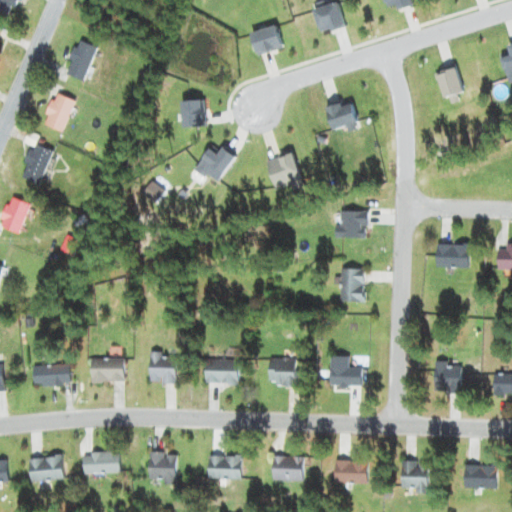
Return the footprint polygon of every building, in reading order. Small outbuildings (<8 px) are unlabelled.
[(14,0),(0,0),(0,14),(8,17),(14,0)] [(81,81),(96,49),(78,41),(63,73),(81,81)] [(41,123),(59,131),(74,102),(56,93),(41,123)] [(28,205),(9,198),(0,219),(0,227),(17,234),(28,205)] [(366,211),(335,211),(335,239),(366,239),(366,211)] [(469,269),(469,244),(436,244),(436,269),(469,269)] [(511,246),(505,247),(505,251),(497,251),(497,270),(511,269),(511,246)] [(363,302),(363,269),(340,269),(340,302),(363,302)] [(162,353),(148,353),(148,384),(175,384),(175,357),(162,357),(162,353)] [(361,387),(361,369),(348,369),(348,356),(329,356),(329,387),(361,387)] [(90,382),(123,382),(123,359),(90,359),(90,382)] [(268,359),(268,386),(299,386),(299,359),(268,359)] [(204,384),(238,384),(238,360),(204,360),(204,384)] [(433,393),(461,393),(461,363),(433,363),(433,393)] [(32,366),(32,386),(68,386),(68,366),(32,366)] [(511,374),(493,374),(493,394),(511,394),(511,374)] [(119,474),(119,453),(83,453),(83,474),(119,474)] [(175,484),(175,453),(148,453),(148,484),(175,484)] [(28,460),(30,482),(63,479),(61,456),(28,460)] [(241,456),(208,456),(208,479),(241,479),(241,456)] [(271,481),(302,481),(302,457),(271,457),(271,481)] [(334,484),(367,484),(367,461),(334,461),(334,484)] [(428,492),(428,462),(400,462),(400,492),(428,492)] [(496,489),(496,466),(463,466),(463,489),(496,489)]
